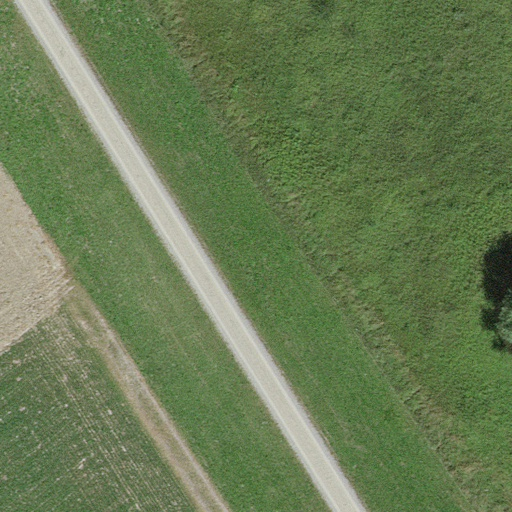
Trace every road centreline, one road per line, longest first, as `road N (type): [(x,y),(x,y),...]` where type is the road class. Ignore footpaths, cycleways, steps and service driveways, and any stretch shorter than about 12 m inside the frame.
road 1 (track): [(35,0),(335,511)]
road 2 (track): [(211,511),(43,245)]
